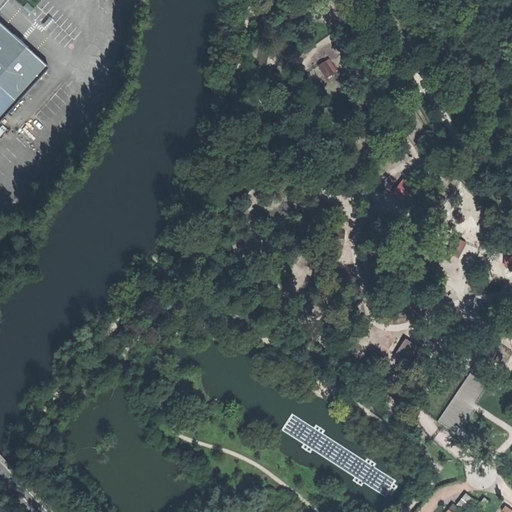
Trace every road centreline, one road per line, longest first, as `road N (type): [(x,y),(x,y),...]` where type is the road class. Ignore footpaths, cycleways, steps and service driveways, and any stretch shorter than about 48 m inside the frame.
road 1 (track): [(392,333),(303,280),(285,248),(259,236),(246,193),(289,144),(285,118),(307,85),(303,64),(336,37),(381,56),(424,118),(407,139),(443,185),(419,225),(418,243),(437,274),(472,304)]
road 2 (track): [(402,511),(441,469),(230,317)]
road 3 (track): [(130,370),(158,399),(171,431),(250,461),(316,511)]
road 4 (track): [(392,372),(406,371),(436,344),(400,325),(379,352)]
